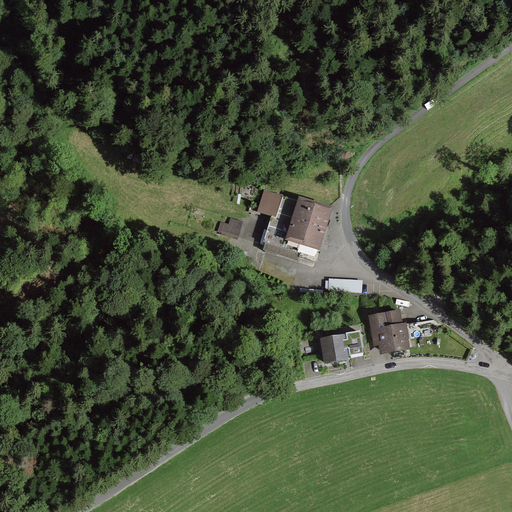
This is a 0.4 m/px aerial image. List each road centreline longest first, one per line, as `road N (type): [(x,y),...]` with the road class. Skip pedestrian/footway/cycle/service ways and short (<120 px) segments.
road 1 (unclassified): [(493,371),(480,346),(357,256),(343,214),(353,171),(368,150),(511,43)]
road 2 (residential): [(80,511),(269,393),(396,365),(493,371)]
